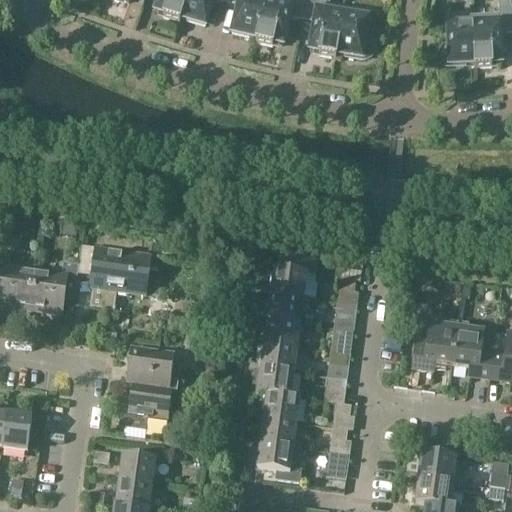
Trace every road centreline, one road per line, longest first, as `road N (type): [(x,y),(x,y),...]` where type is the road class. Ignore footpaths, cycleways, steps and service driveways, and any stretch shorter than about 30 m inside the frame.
road 1 (residential): [(34,0),(41,28),(138,67),(262,100),(398,120)]
road 2 (tertiary): [(387,225),(0,172)]
road 3 (residential): [(0,356),(82,367),(62,511)]
road 4 (residential): [(387,225),(362,377),(374,407)]
road 5 (residential): [(374,407),(511,427)]
road 6 (tertiary): [(511,243),(387,225)]
road 7 (residential): [(398,120),(411,0)]
